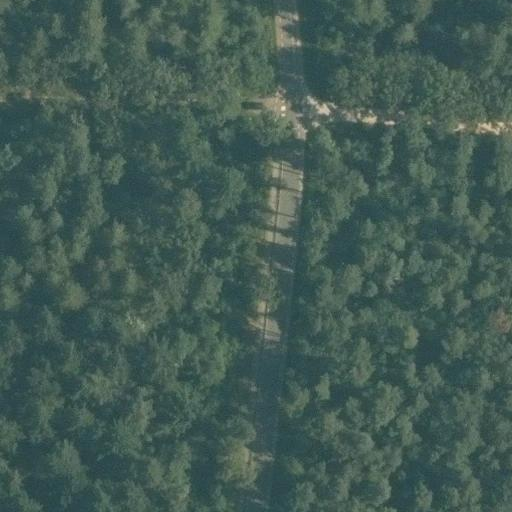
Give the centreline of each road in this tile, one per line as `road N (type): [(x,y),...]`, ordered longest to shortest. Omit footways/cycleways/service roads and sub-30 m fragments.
road 1 (tertiary): [(256,511),(292,114),(281,0)]
road 2 (track): [(292,114),(0,102)]
road 3 (track): [(511,135),(292,114)]
